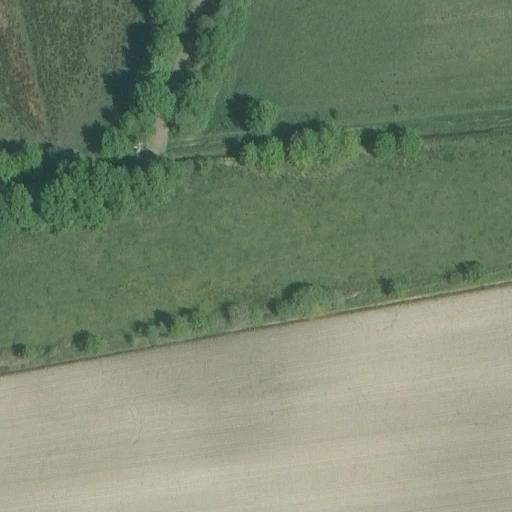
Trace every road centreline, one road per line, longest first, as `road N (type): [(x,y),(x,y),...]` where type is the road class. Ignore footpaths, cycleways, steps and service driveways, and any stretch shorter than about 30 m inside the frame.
road 1 (track): [(154,146),(511,113)]
road 2 (track): [(0,201),(145,170),(206,0)]
